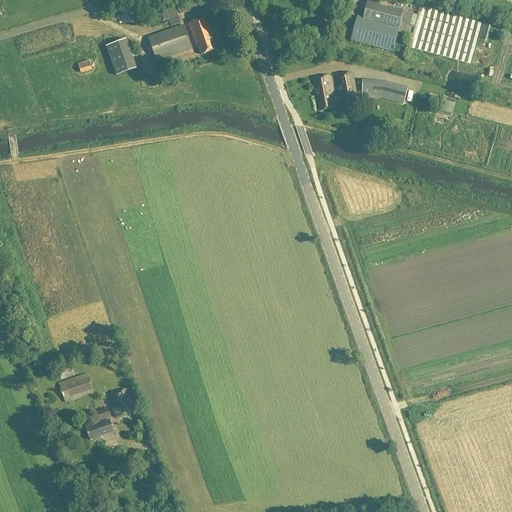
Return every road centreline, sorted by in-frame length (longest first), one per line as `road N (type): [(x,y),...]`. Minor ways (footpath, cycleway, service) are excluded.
road 1 (tertiary): [(422,511),(238,0)]
road 2 (track): [(386,411),(511,378)]
